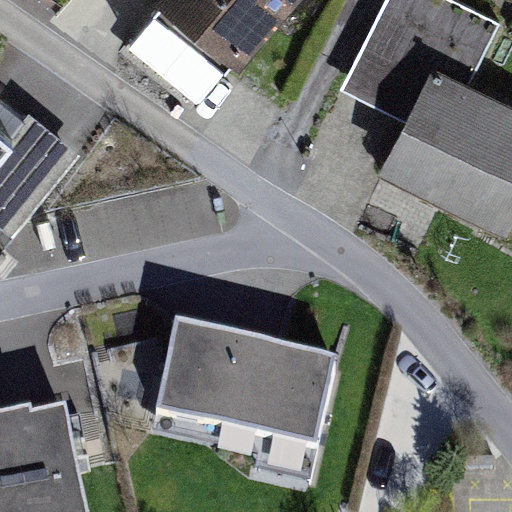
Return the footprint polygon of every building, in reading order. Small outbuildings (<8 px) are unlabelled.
[(158,0),(151,9),(238,80),(304,0),(158,0)] [(385,0),(338,99),(400,129),(374,183),(510,249),(511,244),(511,118),(468,97),(498,37),(421,0),(385,0)] [(0,221),(52,162),(0,116),(0,221)] [(340,390),(166,395),(169,496),(343,491),(340,390)] [(84,511),(68,431),(0,444),(0,511),(84,511)]
